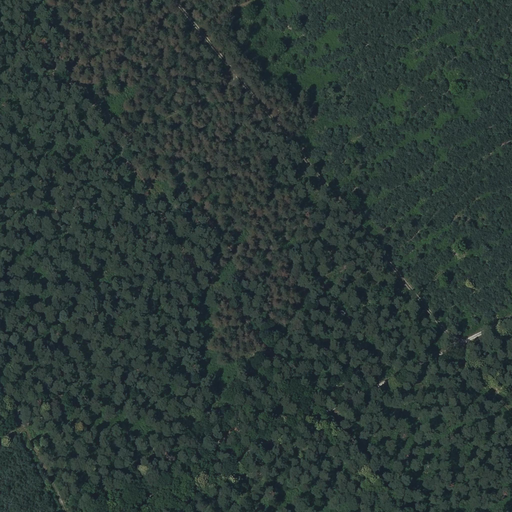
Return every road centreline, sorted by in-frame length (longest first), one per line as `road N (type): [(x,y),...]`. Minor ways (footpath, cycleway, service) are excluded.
road 1 (track): [(171,0),(454,344)]
road 2 (track): [(114,511),(511,315)]
